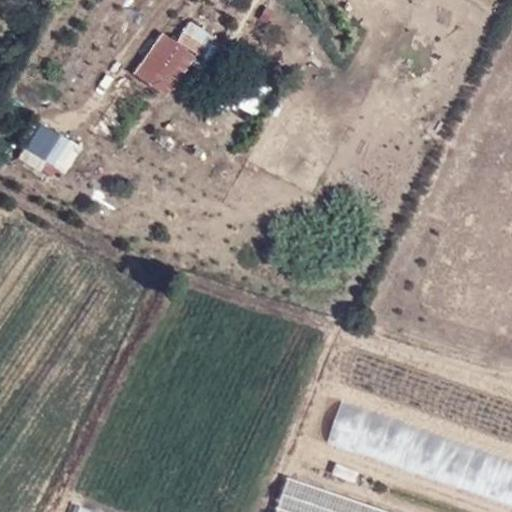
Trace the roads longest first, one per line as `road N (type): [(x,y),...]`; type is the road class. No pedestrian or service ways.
road 1 (track): [(497,511),(303,442),(327,383),(511,448)]
road 2 (track): [(348,332),(184,279),(81,492),(127,511)]
road 3 (track): [(511,387),(348,332)]
